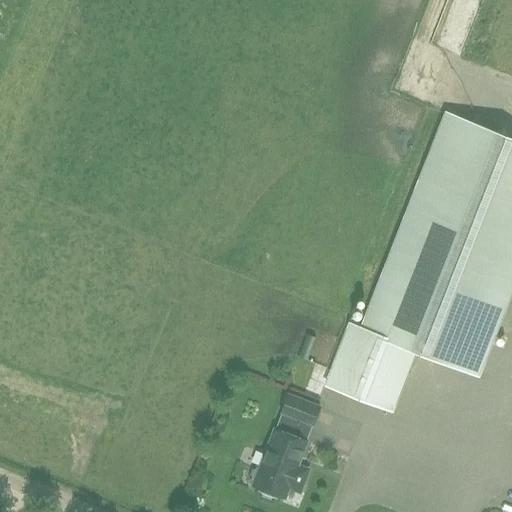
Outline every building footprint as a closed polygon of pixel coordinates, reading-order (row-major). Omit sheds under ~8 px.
[(511,67),(511,0),(503,0),(482,62),(510,72),(511,67)] [(351,324),(327,384),(393,410),(416,351),(476,374),(511,281),(511,141),(452,118),(366,330),(351,324)] [(282,413),(313,425),(320,408),(288,395),(282,413)] [(275,430),(253,486),(284,498),(288,488),(300,492),(308,470),(297,466),(307,442),(275,430)] [(246,465),(251,452),(239,448),(234,461),(246,465)]
